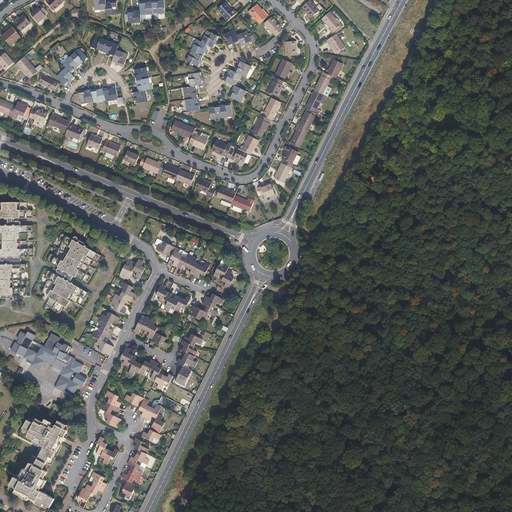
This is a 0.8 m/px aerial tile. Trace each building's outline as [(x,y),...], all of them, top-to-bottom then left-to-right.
[(48,0),(46,2),(54,10),(62,3),(61,3),(64,0),(48,0)] [(105,1),(105,0),(93,0),(95,9),(106,8),(105,1)] [(109,1),(105,1),(106,8),(106,14),(118,13),(117,3),(112,4),(112,1),(111,0),(110,0),(109,0),(109,1)] [(152,14),(165,13),(164,1),(160,1),(160,0),(159,0),(158,0),(157,0),(157,1),(157,3),(152,3),(152,14)] [(310,0),(303,7),(313,18),(320,11),(310,0)] [(139,4),(140,9),(140,10),(140,14),(152,14),(152,3),(151,2),(148,2),(148,1),(144,1),(144,2),(145,4),(139,4)] [(218,9),(228,21),(237,13),(234,9),(232,11),(225,2),(218,9)] [(31,14),(38,23),(46,16),(43,14),(46,11),(40,5),(34,10),(34,11),(31,14)] [(260,24),(269,16),(265,12),(264,13),(257,5),(249,12),(260,24)] [(136,10),(136,9),(133,9),(133,10),(133,12),(128,13),(128,22),(140,22),(140,14),(140,10),(136,10)] [(330,12),(322,19),(331,29),(329,30),(332,33),(341,25),(330,12)] [(13,22),(21,31),(30,24),(24,16),(18,21),(17,19),(13,22)] [(276,36),(283,30),(280,28),(281,27),(277,22),(276,23),(271,17),(264,24),(273,34),(274,33),(276,36)] [(21,37),(10,25),(7,28),(9,30),(2,36),(10,46),(21,37)] [(225,35),(229,47),(232,45),(232,46),(233,47),(235,46),(235,45),(234,43),(239,41),(237,37),(235,31),(225,35)] [(209,32),(203,43),(207,45),(209,46),(214,48),(215,44),(216,44),(217,45),(218,42),(217,41),(215,40),(217,36),(209,32)] [(248,32),(237,37),(239,41),(239,43),(241,47),(245,46),(245,47),(248,46),(247,45),(246,43),(251,41),(250,37),(248,32)] [(336,34),(326,41),(328,45),(330,44),(336,53),(345,47),(336,34)] [(102,53),(107,42),(95,37),(91,46),(96,48),(95,50),(95,51),(98,52),(98,51),(102,53)] [(203,43),(198,40),(193,52),(201,56),(203,57),(205,53),(206,53),(206,54),(207,51),(206,50),(205,50),(207,45),(203,43)] [(284,41),(285,55),(295,54),(295,45),(296,45),(295,41),(284,41)] [(110,53),(115,55),(116,51),(118,46),(107,42),(102,53),(106,54),(106,55),(109,56),(109,55),(110,53)] [(71,57),(79,66),(82,64),(83,65),(84,63),(84,62),(82,61),(87,57),(84,54),(80,50),(71,57)] [(115,55),(114,57),(112,62),(116,64),(115,64),(115,65),(118,66),(119,65),(119,63),(124,65),(126,61),(128,55),(116,51),(115,55)] [(200,64),(201,64),(202,62),(201,62),(199,61),(201,56),(193,52),(188,62),(198,67),(200,64)] [(2,67),(5,70),(14,63),(5,53),(0,57),(0,63),(3,67),(2,67)] [(23,70),(30,79),(43,68),(40,65),(35,69),(25,57),(17,64),(23,70)] [(73,69),(75,70),(75,71),(77,70),(77,69),(79,66),(71,57),(63,65),(67,69),(70,72),(73,69)] [(285,79),(293,64),(283,59),(276,74),(285,79)] [(327,69),(326,73),(333,76),(337,78),(343,64),(335,60),(329,70),(327,69)] [(245,77),(250,66),(240,61),(238,64),(237,64),(236,67),(237,67),(238,68),(236,73),(240,75),(245,77)] [(138,80),(148,79),(146,67),(135,69),(134,70),(135,73),(134,73),(134,76),(135,76),(137,75),(138,80)] [(68,81),(69,83),(70,83),(72,81),(72,80),(75,78),(71,74),(70,72),(67,69),(58,77),(64,84),(68,81)] [(234,86),(240,75),(236,73),(234,72),(229,70),(227,74),(227,73),(226,73),(225,76),(226,76),(227,77),(225,81),(234,86)] [(326,73),(323,72),(315,90),(324,95),(328,87),(333,76),(326,73)] [(199,73),(189,74),(191,87),(196,86),(197,86),(203,85),(202,81),(203,81),(203,78),(202,78),(200,78),(199,73)] [(57,86),(59,88),(61,84),(43,76),(39,83),(55,91),(56,88),(57,86)] [(280,88),(283,81),(274,77),(267,91),(277,96),(280,88)] [(140,91),(145,91),(150,90),(148,79),(138,80),(136,81),(137,84),(136,84),(136,87),(137,87),(139,86),(140,91)] [(105,100),(106,101),(118,99),(116,87),(111,88),(111,87),(111,86),(108,87),(108,88),(109,90),(104,91),(105,100)] [(185,88),(187,100),(196,99),(195,94),(197,93),(198,93),(198,90),(197,90),(196,86),(191,87),(185,88)] [(230,98),(233,99),(240,103),(245,91),(234,86),(233,90),(232,90),(231,89),(230,92),(231,92),(232,93),(230,98)] [(93,101),(93,102),(105,100),(104,91),(103,89),(103,88),(99,89),(99,88),(98,88),(95,88),(96,89),(96,91),(91,92),(93,101)] [(84,92),(78,93),(80,103),(93,101),(91,92),(90,90),(90,89),(86,90),(86,89),(83,89),(83,90),(84,92)] [(324,95),(315,90),(306,108),(315,113),(320,102),(324,95)] [(133,99),(134,99),(136,99),(137,104),(147,102),(145,91),(140,91),(138,92),(133,93),(134,97),(133,97),(133,99)] [(187,100),(188,112),(198,111),(197,106),(199,106),(200,106),(200,102),(199,102),(199,103),(198,98),(196,99),(187,100)] [(270,119),(272,121),(281,102),(272,98),(263,116),(270,119)] [(12,107),(13,105),(0,99),(0,111),(9,115),(12,107)] [(15,108),(12,107),(9,115),(12,117),(13,117),(17,119),(19,114),(24,116),(28,106),(18,102),(15,108)] [(220,107),(221,117),(233,115),(231,105),(226,106),(226,104),(226,103),(223,104),(223,105),(220,105),(220,107)] [(210,119),(221,117),(220,107),(215,108),(215,106),(214,105),(212,105),(212,106),(212,107),(208,107),(209,109),(210,119)] [(36,111),(32,109),(29,117),(44,123),(48,114),(36,109),(36,111)] [(298,123),(297,126),(308,131),(315,117),(306,112),(300,123),(298,123)] [(251,133),(261,137),(264,132),(269,123),(268,123),(270,119),(263,116),(259,114),(257,118),(261,119),(259,123),(256,122),(251,133)] [(69,126),(70,122),(52,115),(48,124),(66,132),(69,126)] [(172,131),(191,139),(194,131),(195,129),(176,121),(172,131)] [(74,129),(69,126),(66,132),(65,135),(79,140),(83,130),(75,127),(74,129)] [(308,131),(297,126),(295,130),(297,131),(291,142),(300,147),(308,131)] [(191,139),(190,142),(194,144),(193,145),(204,150),(210,136),(202,133),(201,137),(197,135),(198,133),(194,131),(191,139)] [(102,139),(91,135),(87,145),(98,149),(102,139)] [(253,151),(258,140),(249,136),(243,147),(253,151)] [(223,155),(227,157),(230,150),(232,145),(228,143),(228,145),(216,140),(212,151),(217,153),(218,152),(224,154),(223,155)] [(120,147),(106,141),(102,151),(106,153),(114,156),(116,157),(120,147)] [(282,163),(291,168),(292,168),(293,164),(292,163),(298,152),(286,147),(285,150),(287,151),(283,159),(284,160),(282,163)] [(248,154),(249,153),(239,148),(234,157),(240,160),(244,162),(248,154)] [(127,162),(135,165),(139,156),(131,153),(131,151),(128,150),(124,159),(127,161),(127,162)] [(157,174),(162,163),(158,161),(158,163),(146,158),(146,160),(142,158),(139,166),(157,174)] [(282,163),(274,178),(284,183),(291,168),(282,163)] [(176,180),(180,170),(167,165),(162,175),(168,177),(175,180),(176,181),(176,180)] [(194,176),(180,170),(176,180),(190,186),(194,176)] [(212,198),(215,191),(209,188),(211,185),(198,180),(195,188),(207,193),(206,196),(212,198)] [(265,198),(275,195),(271,184),(261,188),(261,187),(258,188),(260,196),(264,194),(265,198)] [(235,195),(236,192),(232,191),(232,192),(220,187),(216,197),(232,203),(235,195)] [(248,201),(235,195),(232,203),(231,204),(250,212),(254,200),(249,198),(248,201)] [(0,218),(8,218),(14,218),(33,218),(33,210),(28,210),(28,202),(0,202),(0,218)] [(33,226),(18,226),(8,226),(0,225),(0,256),(0,257),(19,257),(34,256),(33,249),(29,249),(28,241),(28,233),(33,233),(33,226)] [(60,268),(74,275),(87,283),(91,276),(86,274),(93,260),(98,263),(102,256),(62,234),(58,240),(63,243),(58,251),(55,256),(51,254),(47,260),(60,268)] [(155,245),(156,249),(158,244),(163,246),(164,243),(158,239),(155,245)] [(171,256),(176,247),(165,242),(164,243),(163,246),(158,244),(156,249),(171,256)] [(171,256),(170,258),(175,261),(173,265),(177,267),(183,256),(179,254),(181,250),(176,247),(171,256)] [(122,260),(127,252),(123,250),(118,257),(122,260)] [(186,258),(183,256),(177,267),(181,269),(183,265),(188,267),(193,256),(189,254),(186,258)] [(198,259),(193,256),(188,267),(192,270),(190,274),(194,276),(200,265),(196,263),(198,259)] [(136,277),(139,279),(145,268),(141,266),(143,261),(139,259),(136,264),(133,270),(138,273),(136,277)] [(120,275),(128,280),(133,270),(136,264),(132,262),(129,267),(125,265),(120,275)] [(204,267),(200,265),(194,276),(198,278),(200,274),(205,276),(210,265),(206,263),(204,267)] [(225,276),(228,269),(230,265),(225,263),(223,267),(219,265),(213,276),(217,278),(219,274),(225,276)] [(26,264),(8,264),(1,264),(0,264),(0,295),(26,295),(26,287),(22,287),(21,281),(21,272),(26,272),(26,264)] [(70,282),(74,275),(60,268),(59,268),(58,268),(58,269),(57,269),(57,270),(57,271),(58,272),(63,275),(63,276),(65,277),(64,279),(70,282)] [(225,276),(222,281),(226,283),(224,287),(228,289),(234,278),(230,276),(232,272),(228,269),(225,276)] [(88,293),(70,282),(64,279),(49,271),(45,277),(49,280),(45,287),(42,293),(45,295),(42,299),(48,302),(46,305),(60,313),(61,310),(67,313),(69,309),(73,311),(76,305),(80,297),(85,299),(88,293)] [(122,292),(133,298),(135,293),(131,291),(133,287),(122,281),(120,286),(124,288),(122,292)] [(158,301),(162,303),(168,292),(164,290),(166,286),(162,283),(156,295),(160,297),(158,301)] [(114,298),(124,304),(127,299),(131,302),(133,298),(122,292),(120,296),(116,294),(114,298)] [(168,292),(162,303),(167,305),(164,310),(169,312),(171,308),(175,310),(177,305),(173,304),(175,300),(170,297),(172,294),(168,292)] [(211,298),(207,296),(204,300),(215,306),(218,301),(222,304),(224,299),(213,294),(211,298)] [(177,305),(175,310),(179,312),(181,308),(185,309),(191,298),(187,296),(185,300),(181,297),(179,302),(175,300),(173,304),(177,305)] [(122,308),(124,304),(114,298),(111,303),(116,305),(113,309),(124,315),(127,310),(122,308)] [(215,306),(204,300),(202,304),(206,307),(204,311),(209,313),(216,316),(218,312),(213,310),(215,306)] [(204,311),(194,305),(189,314),(200,320),(202,315),(207,318),(209,313),(204,311)] [(101,318),(112,324),(114,320),(118,321),(120,317),(109,312),(107,316),(103,314),(101,318)] [(146,330),(151,319),(147,317),(145,321),(140,319),(135,330),(139,332),(141,328),(146,330)] [(101,329),(111,335),(114,330),(110,328),(112,324),(101,318),(98,323),(103,325),(101,329)] [(156,321),(151,319),(146,330),(150,332),(148,336),(152,338),(155,332),(158,327),(154,325),(156,321)] [(110,339),(111,335),(101,329),(99,333),(94,331),(92,335),(99,339),(103,341),(105,337),(110,339)] [(55,361),(66,367),(56,387),(74,396),(80,384),(83,386),(88,378),(80,374),(84,365),(75,360),(76,359),(68,355),(70,353),(71,351),(70,350),(71,347),(64,344),(63,345),(57,343),(60,338),(51,334),(44,347),(33,341),(35,336),(28,332),(26,335),(20,332),(17,339),(19,340),(17,344),(15,343),(11,351),(28,360),(26,363),(40,370),(45,361),(53,365),(55,361)] [(155,332),(152,338),(151,341),(166,348),(169,344),(164,342),(166,337),(155,332)] [(74,339),(63,333),(62,334),(67,337),(66,339),(72,342),(74,339)] [(185,336),(183,340),(194,346),(196,342),(201,344),(203,339),(192,334),(190,338),(185,336)] [(110,355),(114,347),(109,344),(103,341),(99,339),(96,343),(101,346),(99,350),(110,355)] [(183,340),(182,344),(181,344),(185,346),(182,350),(186,352),(185,356),(189,358),(191,354),(195,356),(197,352),(192,350),(194,346),(183,340)] [(123,364),(127,366),(133,355),(128,353),(131,349),(126,347),(121,358),(125,360),(123,364)] [(189,358),(185,356),(182,360),(179,359),(177,362),(183,366),(188,368),(190,364),(195,367),(197,362),(193,360),(195,356),(191,354),(189,358)] [(133,355),(127,366),(131,368),(128,373),(133,375),(135,371),(139,373),(141,369),(137,367),(140,362),(135,360),(137,357),(133,355)] [(146,370),(150,372),(155,361),(151,359),(150,363),(145,361),(143,364),(140,362),(137,367),(141,369),(139,373),(144,375),(146,370)] [(151,379),(155,381),(158,377),(161,379),(163,374),(160,373),(162,369),(157,367),(159,363),(155,361),(150,372),(153,374),(151,379)] [(188,368),(183,366),(179,373),(175,381),(180,384),(182,379),(186,381),(192,370),(188,368)] [(158,377),(155,381),(159,383),(157,387),(161,389),(164,384),(168,386),(173,375),(170,373),(168,377),(163,374),(161,379),(158,377)] [(110,397),(108,402),(119,407),(121,403),(117,401),(120,396),(108,390),(106,395),(110,397)] [(125,399),(140,407),(144,398),(133,392),(131,397),(127,394),(125,399)] [(140,407),(139,409),(143,411),(141,416),(145,418),(151,407),(147,405),(149,400),(144,398),(140,407)] [(102,403),(100,408),(106,411),(111,414),(113,409),(117,411),(119,407),(108,402),(106,405),(102,403)] [(151,407),(145,418),(150,420),(152,416),(156,418),(159,413),(162,407),(158,404),(155,409),(151,407)] [(111,414),(106,411),(104,416),(108,418),(106,422),(117,428),(122,419),(121,419),(111,414)] [(156,418),(150,429),(159,434),(165,422),(161,420),(163,416),(159,413),(156,418)] [(37,489),(40,485),(43,487),(46,480),(43,479),(47,472),(42,469),(49,456),(51,457),(55,450),(57,451),(60,445),(58,443),(60,439),(62,436),(63,437),(67,430),(64,429),(66,425),(58,421),(54,427),(50,425),(52,423),(45,419),(43,423),(36,419),(34,424),(27,420),(23,428),(29,432),(27,436),(34,439),(33,442),(39,445),(40,445),(44,447),(34,465),(30,463),(26,470),(24,469),(21,475),(23,477),(21,481),(14,477),(10,485),(16,489),(15,492),(22,495),(21,496),(28,500),(29,497),(36,501),(36,502),(42,505),(43,503),(50,507),(54,499),(37,489)] [(159,434),(150,429),(148,433),(144,431),(142,436),(153,441),(155,437),(159,439),(162,435),(159,434)] [(96,454),(100,456),(103,452),(106,454),(109,449),(105,448),(107,444),(103,442),(104,438),(101,437),(95,448),(99,449),(96,454)] [(136,438),(134,441),(137,443),(135,448),(139,450),(137,454),(141,456),(143,452),(147,454),(150,449),(145,447),(147,443),(139,440),(136,438)] [(103,452),(100,456),(105,458),(103,462),(107,465),(110,460),(113,462),(119,451),(115,449),(113,452),(109,449),(106,454),(103,452)] [(146,458),(147,454),(143,452),(141,456),(137,454),(135,458),(131,456),(129,460),(141,466),(143,462),(147,465),(150,460),(146,458)] [(139,470),(141,466),(129,460),(127,464),(131,466),(129,471),(141,477),(143,472),(139,470)] [(123,473),(121,477),(127,481),(132,483),(134,479),(139,481),(141,477),(129,471),(127,475),(123,473)] [(95,479),(94,483),(105,488),(107,484),(103,482),(105,477),(94,472),(91,477),(95,479)] [(132,483),(127,481),(120,496),(124,499),(127,494),(131,496),(136,485),(132,483)] [(105,488),(94,483),(92,487),(87,484),(85,489),(91,492),(96,495),(98,490),(103,492),(105,488)] [(85,489),(83,488),(77,499),(81,501),(79,506),(84,508),(91,492),(85,489)]
